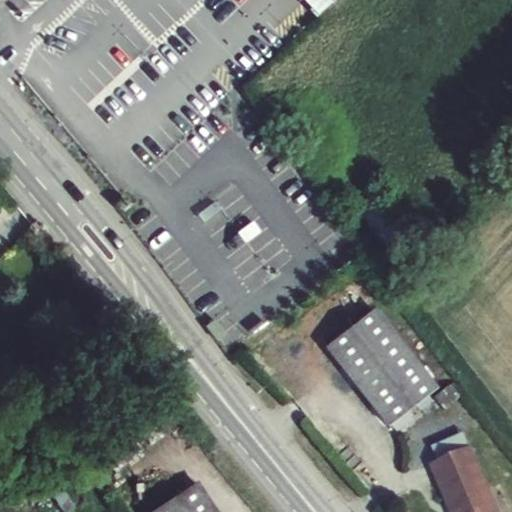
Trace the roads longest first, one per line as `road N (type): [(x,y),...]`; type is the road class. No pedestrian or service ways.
road 1 (secondary): [(324,511),(0,103)]
road 2 (secondary): [(0,146),(305,511)]
